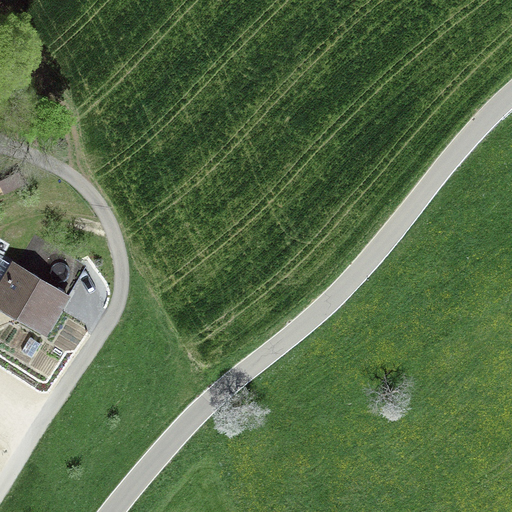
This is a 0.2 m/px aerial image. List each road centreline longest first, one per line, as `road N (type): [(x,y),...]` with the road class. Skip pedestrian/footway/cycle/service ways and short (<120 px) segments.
road 1 (tertiary): [(108,511),(216,394),(323,308),(437,167),(511,93)]
road 2 (track): [(28,167),(76,193),(105,226),(113,295),(0,479)]
